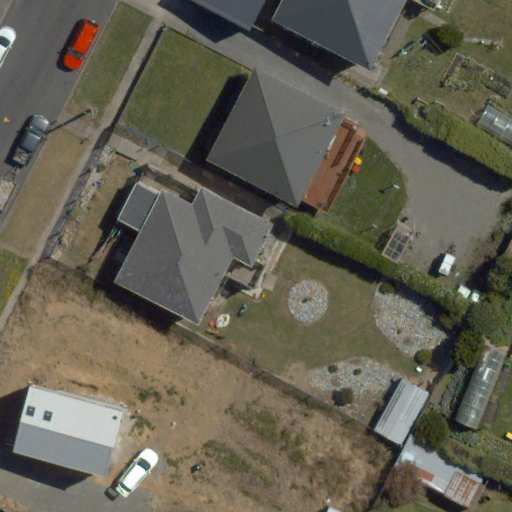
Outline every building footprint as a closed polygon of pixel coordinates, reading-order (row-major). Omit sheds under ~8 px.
[(271,0),(201,0),(255,30),(271,0)] [(412,35),(350,0),(301,0),(246,97),(345,153),(412,35)] [(237,143),(194,228),(283,273),(326,188),(237,143)] [(255,298),(165,244),(100,352),(171,395),(211,329),(230,340),(255,298)] [(476,511),(493,482),(450,459),(433,489),(475,511),(476,511)]
